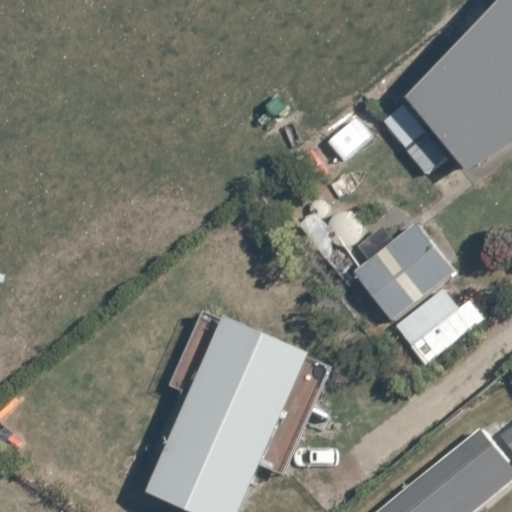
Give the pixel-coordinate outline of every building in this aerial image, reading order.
[(511,138),(511,2),(400,77),(463,171),(511,138)] [(405,207),(334,263),(348,281),(357,275),(390,318),(454,269),(405,207)] [(421,360),(486,318),(470,295),(456,304),(446,289),(396,322),(421,360)] [(331,361),(207,311),(176,386),(188,391),(147,491),(199,511),(237,511),(257,462),(286,474),(331,361)] [(511,420),(500,428),(511,446),(511,420)] [(473,511),(511,481),(511,469),(477,426),(369,511),(473,511)]
